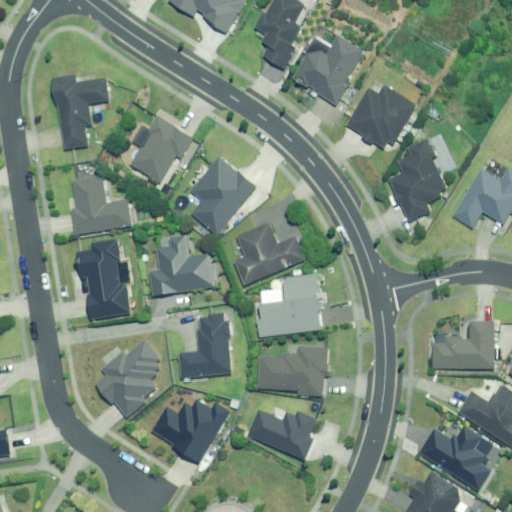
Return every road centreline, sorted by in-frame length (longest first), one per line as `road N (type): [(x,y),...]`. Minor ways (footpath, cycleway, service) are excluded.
road 1 (residential): [(51,0),(15,51),(8,95),(52,387),(71,431),(169,497)]
road 2 (tertiary): [(377,293),(337,197),(288,137),(85,0)]
road 3 (tertiary): [(338,511),(365,459),(383,390),(377,293)]
road 4 (residential): [(377,293),(476,271),(511,276)]
